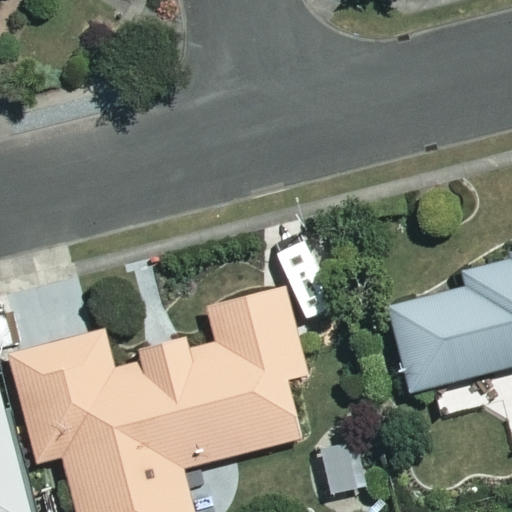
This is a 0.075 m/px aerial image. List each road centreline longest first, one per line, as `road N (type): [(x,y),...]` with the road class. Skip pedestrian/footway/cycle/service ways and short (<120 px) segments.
road 1 (residential): [(274,128),(0,201)]
road 2 (residential): [(511,67),(274,128)]
road 3 (residential): [(274,128),(241,0)]
